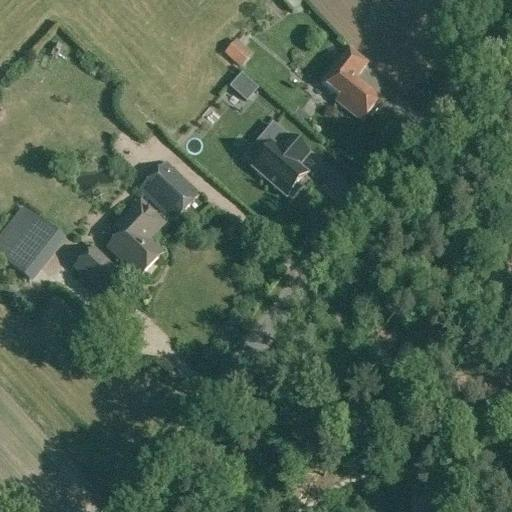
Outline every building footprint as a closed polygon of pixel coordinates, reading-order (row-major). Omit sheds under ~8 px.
[(235,44),(226,55),(240,68),(249,57),(235,44)] [(321,86),(339,100),(335,105),(355,120),(356,119),(362,124),(380,103),(354,82),(351,80),(354,76),(359,75),(367,66),(348,51),(321,86)] [(256,91),(241,78),(231,90),(246,103),(256,91)] [(287,140),(272,127),(258,144),(268,153),(252,171),(286,201),(288,198),(292,201),(302,189),(299,185),(306,177),(297,169),(308,157),(287,140)] [(199,197),(166,166),(140,193),(174,224),(199,197)] [(164,226),(140,204),(116,229),(123,235),(109,250),(122,264),(124,262),(141,278),(162,256),(148,243),(164,226)] [(121,279),(93,252),(76,271),(103,297),(121,279)] [(18,292),(0,278),(0,293),(11,302),(18,292)] [(448,511),(453,504),(427,491),(419,507),(427,511),(448,511)]
